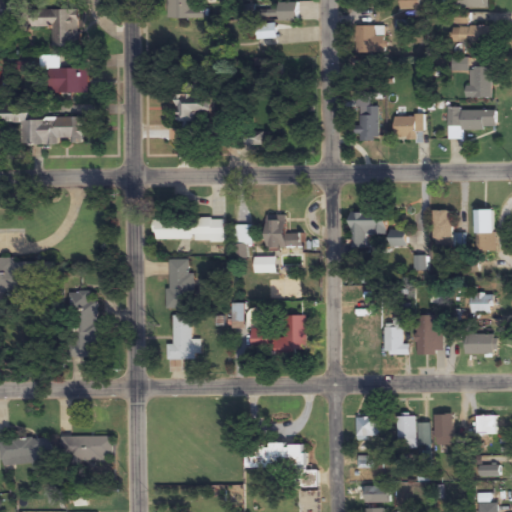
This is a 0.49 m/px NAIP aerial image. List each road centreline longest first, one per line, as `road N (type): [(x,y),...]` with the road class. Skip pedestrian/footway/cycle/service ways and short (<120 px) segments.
road 1 (tertiary): [(139,511),(131,0)]
road 2 (residential): [(511,382),(0,390)]
road 3 (residential): [(511,176),(0,184)]
road 4 (residential): [(332,511),(325,0)]
